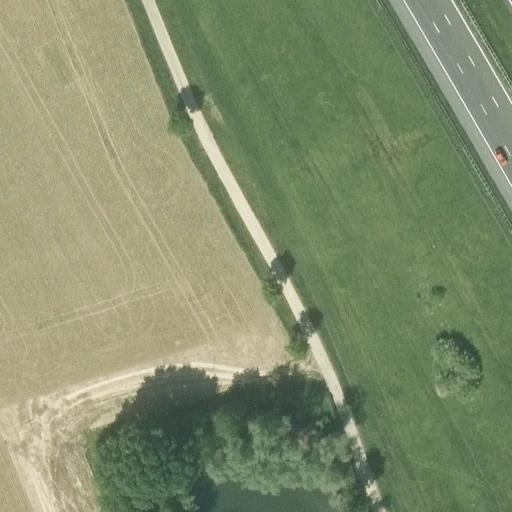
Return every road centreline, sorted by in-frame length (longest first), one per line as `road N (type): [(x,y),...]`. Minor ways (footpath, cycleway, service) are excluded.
road 1 (track): [(147,0),(206,136),(317,346),(381,511)]
road 2 (motorway): [(417,0),(511,158)]
